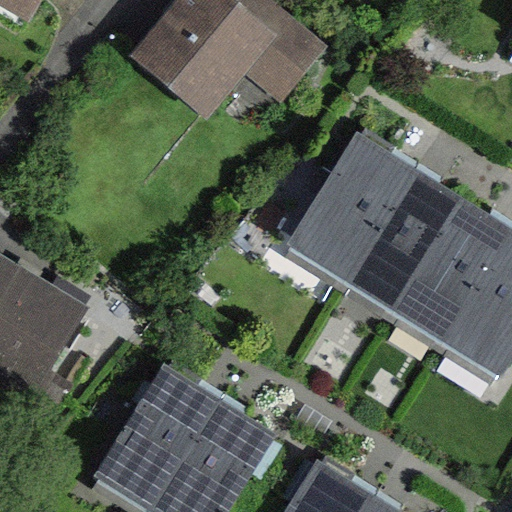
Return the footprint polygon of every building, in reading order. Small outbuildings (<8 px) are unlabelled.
[(253,27),(219,0),(190,0),(145,56),(207,107),(263,39),(301,71),(322,46),(272,5),(253,27)] [(350,273),(411,175),(387,160),(395,147),(365,129),(296,240),(350,273)] [(411,175),(350,273),(399,303),(460,205),(411,175)] [(460,205),(399,303),(449,334),(510,236),(460,205)] [(511,237),(510,236),(449,334),(502,367),(511,351),(511,237)] [(0,374),(31,394),(80,313),(0,264),(0,374)] [(103,471),(157,504),(218,406),(194,392),(202,379),(172,361),(103,471)] [(223,511),(270,438),(218,406),(157,504),(169,511),(223,511)] [(365,511),(372,502),(348,487),(355,475),(325,456),(290,511),(365,511)] [(388,511),(372,502),(365,511),(388,511)]
